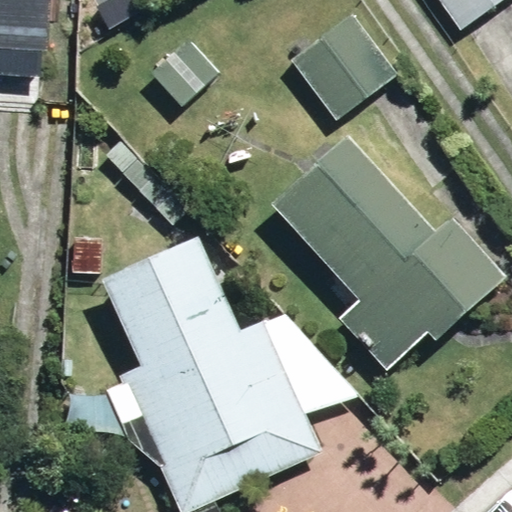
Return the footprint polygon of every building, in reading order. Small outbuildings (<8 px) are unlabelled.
[(0,0),(0,52),(49,55),(51,0),(0,0)] [(437,0),(460,34),(508,0),(437,0)] [(294,60),(340,120),(404,71),(357,11),(294,60)] [(150,68),(184,106),(225,68),(190,30),(150,68)] [(347,319),(395,371),(437,332),(444,340),(511,278),(511,273),(460,216),(444,231),(355,134),(279,204),(368,300),(347,319)] [(125,170),(177,226),(192,211),(141,155),(125,170)] [(74,271),(107,272),(107,233),(73,234),(74,271)] [(194,511),(196,511),(195,511),(227,511),(221,499),(328,452),(312,416),(362,395),(292,310),(249,330),(207,236),(112,278),(149,364),(127,374),(130,383),(116,389),(137,439),(165,465),(185,511),(194,511)]
